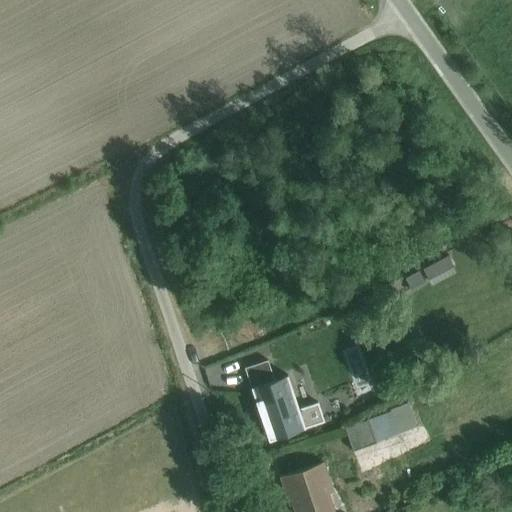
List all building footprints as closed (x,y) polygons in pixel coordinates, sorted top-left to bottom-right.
[(448,257),(423,271),(432,287),(457,273),(448,257)] [(419,272),(404,280),(411,293),(426,286),(419,272)] [(251,388),(274,380),(267,360),(244,368),(251,388)] [(274,380),(251,388),(256,403),(258,403),(268,434),(266,434),(268,441),(325,422),(318,402),(299,408),(288,376),(274,380)] [(349,426),(346,427),(354,451),(377,443),(376,441),(418,427),(409,402),(390,409),(390,411),(349,426)] [(324,462),(279,477),(289,507),(292,506),(294,511),(333,511),(335,511),(329,493),(334,492),(324,462)]
